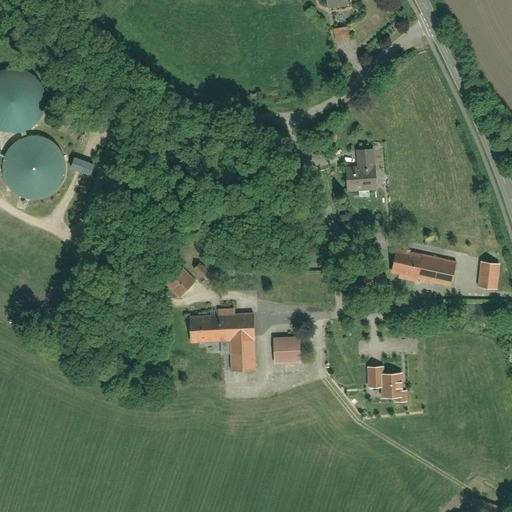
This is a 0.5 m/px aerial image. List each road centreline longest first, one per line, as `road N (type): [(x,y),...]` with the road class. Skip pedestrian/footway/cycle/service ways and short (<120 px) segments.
road 1 (residential): [(297,113),(296,144),(323,201),(337,294),(350,310),(511,303)]
road 2 (residential): [(69,0),(196,103),(297,113)]
road 3 (tertiary): [(511,215),(428,19)]
road 4 (residential): [(297,113),(341,95),(428,19)]
